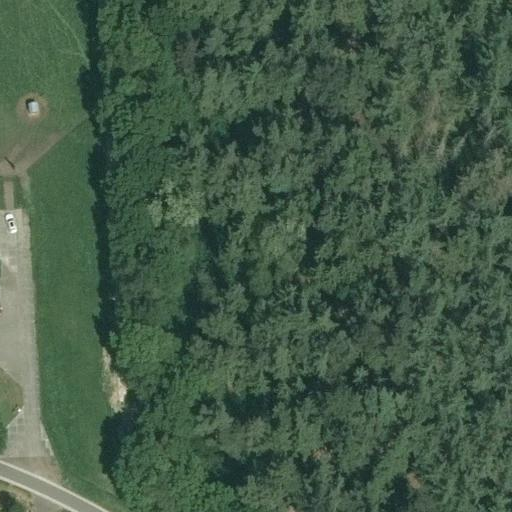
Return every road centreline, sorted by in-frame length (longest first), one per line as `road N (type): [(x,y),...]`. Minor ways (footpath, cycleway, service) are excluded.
road 1 (track): [(413,511),(365,0)]
road 2 (unknown): [(121,511),(94,0)]
